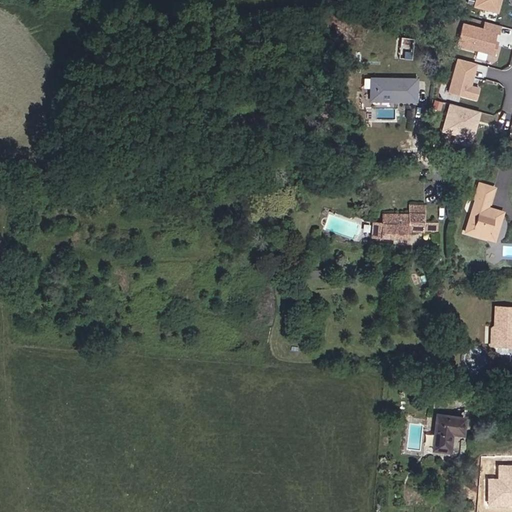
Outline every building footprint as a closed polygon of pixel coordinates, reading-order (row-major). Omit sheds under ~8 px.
[(502,13),(505,0),(479,0),(478,7),(502,13)] [(497,44),(500,33),(503,34),(505,26),(488,22),(486,29),(466,24),(461,45),(498,55),(500,45),(497,44)] [(474,86),(479,63),(460,58),(451,92),(479,99),(482,88),(474,86)] [(416,80),(371,80),(371,101),(416,102),(416,80)] [(476,138),(484,111),(455,104),(447,131),(476,138)] [(489,205),(492,188),(476,185),(473,200),(477,200),(476,206),(474,206),(468,234),(489,239),(499,233),(501,221),(498,216),(499,211),(486,209),(487,204),(489,205)] [(424,222),(425,205),(410,204),(410,214),(383,213),(381,224),(372,224),(370,238),(410,241),(410,231),(439,233),(439,223),(424,222)] [(511,307),(495,306),(493,327),(490,327),(489,341),(492,342),(492,345),(511,346),(511,307)] [(437,412),(432,449),(436,449),(449,451),(452,430),(464,431),(466,415),(441,412),(437,412)] [(498,479),(489,478),(488,508),(511,508),(511,465),(499,465),(498,479)]
